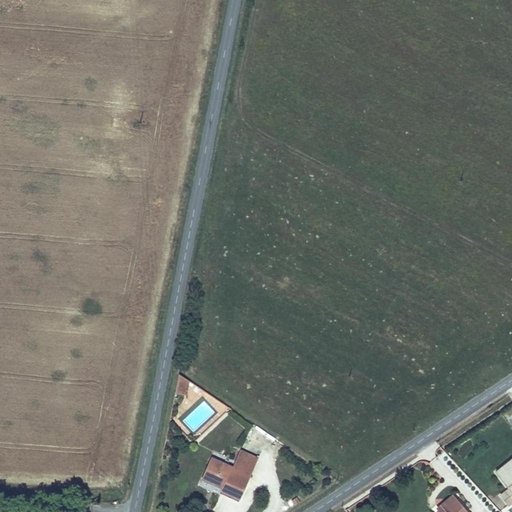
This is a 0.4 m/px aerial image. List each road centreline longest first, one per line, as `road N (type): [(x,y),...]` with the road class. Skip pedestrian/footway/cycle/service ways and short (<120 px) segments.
road 1 (tertiary): [(235,0),(207,193),(134,511)]
road 2 (tertiary): [(314,511),(511,380)]
